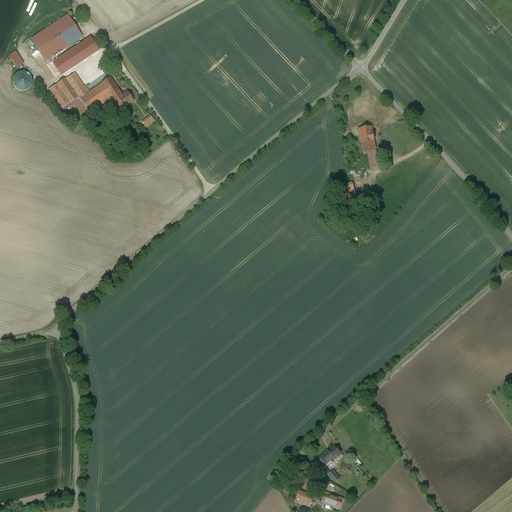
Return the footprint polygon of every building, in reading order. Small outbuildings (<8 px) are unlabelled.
[(83,32),(70,12),(33,36),(46,56),(83,32)] [(92,53),(85,42),(57,61),(64,71),(92,53)] [(10,55),(18,68),(25,63),(17,51),(10,55)] [(40,51),(34,55),(41,66),(46,62),(40,51)] [(27,68),(25,67),(22,67),(17,70),(15,72),(14,75),(14,79),(15,81),(17,84),(19,86),(23,87),(26,87),(29,86),(31,84),(33,81),(34,77),(33,72),(30,69),(27,68)] [(90,86),(78,69),(51,88),(63,105),(81,92),(93,108),(104,101),(106,105),(112,101),(120,111),(138,98),(128,84),(124,87),(113,71),(90,86)] [(375,123),(361,126),(368,165),(382,162),(375,123)] [(118,129),(113,135),(117,139),(123,133),(118,129)] [(367,176),(358,179),(362,191),(371,189),(367,176)] [(344,450),(336,442),(331,446),(329,444),(321,453),(329,461),(336,454),(338,457),(344,450)] [(320,458),(313,452),(309,457),(315,463),(320,458)] [(360,466),(363,463),(358,457),(355,460),(360,466)] [(343,474),(336,467),(330,472),(337,479),(343,474)] [(317,493),(302,487),(297,499),(312,505),(317,493)] [(345,495),(327,489),(323,499),(341,506),(345,495)]
